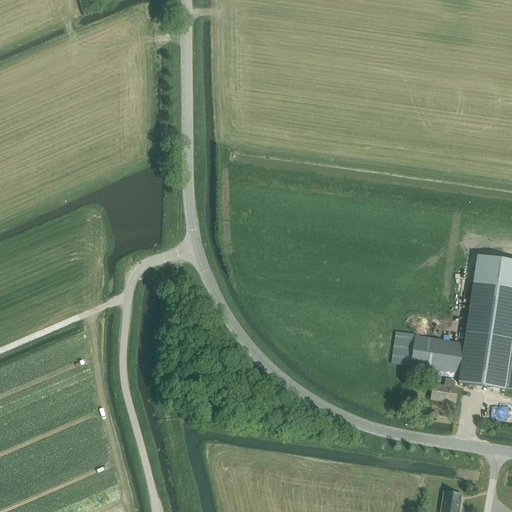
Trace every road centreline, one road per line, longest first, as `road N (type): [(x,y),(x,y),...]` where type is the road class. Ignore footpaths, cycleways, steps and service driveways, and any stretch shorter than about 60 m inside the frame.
road 1 (tertiary): [(511,455),(346,422),(290,390),(242,342),(195,249),(186,0)]
road 2 (track): [(128,298),(0,351)]
